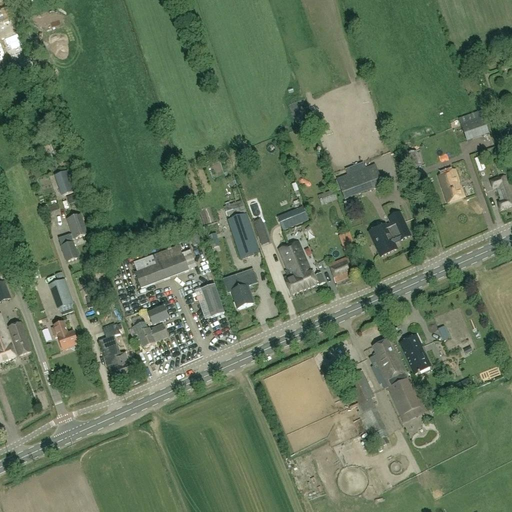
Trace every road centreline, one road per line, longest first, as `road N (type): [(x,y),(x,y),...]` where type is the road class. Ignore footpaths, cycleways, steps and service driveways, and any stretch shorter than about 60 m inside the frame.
road 1 (secondary): [(71,437),(511,242)]
road 2 (unclassified): [(71,437),(0,244)]
